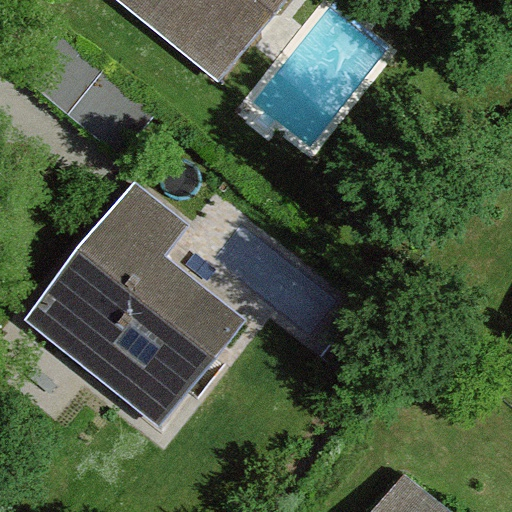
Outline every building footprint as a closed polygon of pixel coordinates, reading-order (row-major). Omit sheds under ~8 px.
[(125,0),(219,76),(281,0),(125,0)] [(157,117),(58,39),(24,82),(122,161),(157,117)] [(31,322),(159,427),(243,324),(163,258),(188,228),(140,189),(31,322)] [(366,314),(325,365),(369,400),(410,349),(366,314)] [(382,511),(443,511),(406,482),(382,511)]
